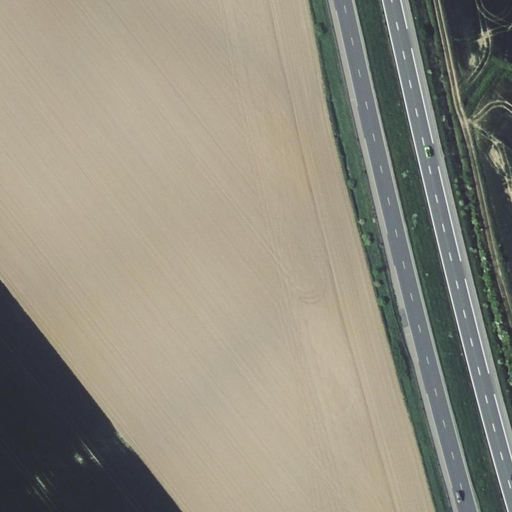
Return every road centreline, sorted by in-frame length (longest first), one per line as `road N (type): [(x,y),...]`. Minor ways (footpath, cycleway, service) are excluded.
road 1 (motorway): [(342,0),(468,511)]
road 2 (motorway): [(511,491),(391,0)]
road 3 (track): [(511,317),(430,0)]
